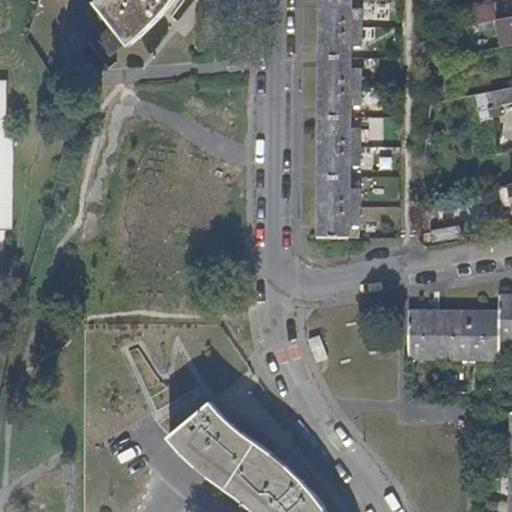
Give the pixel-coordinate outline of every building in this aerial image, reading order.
[(96,0),(96,1),(112,23),(126,40),(129,44),(142,33),(158,17),(171,4),(173,0),(96,0)] [(319,0),(318,237),(350,237),(350,224),(350,190),(350,165),(351,130),(351,105),(351,71),(351,44),(351,10),(351,0),(319,0)] [(465,5),(466,26),(490,25),(489,5),(465,5)] [(351,10),(351,44),(361,44),(361,10),(351,10)] [(511,45),(511,16),(502,19),(506,46),(511,45)] [(126,40),(112,23),(98,35),(111,51),(126,40)] [(351,71),(351,105),(361,105),(361,72),(351,71)] [(0,269),(8,269),(10,81),(0,80),(0,269)] [(351,130),(350,165),(361,165),(361,130),(351,130)] [(350,190),(350,224),(360,224),(360,190),(350,190)] [(500,312),(499,342),(511,342),(511,293),(500,293),(500,312)] [(499,360),(499,342),(500,312),(411,310),(409,359),(499,360)] [(329,511),(322,500),(304,480),(286,464),(271,453),(254,441),(234,427),(221,414),(215,407),(209,399),(168,436),(183,453),(196,466),(215,481),(242,499),(257,511),(329,511)]
